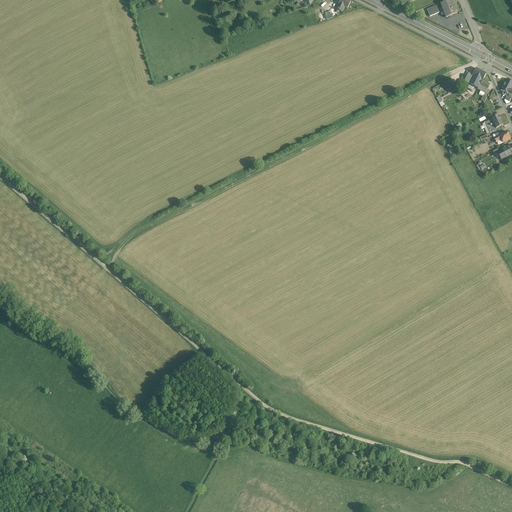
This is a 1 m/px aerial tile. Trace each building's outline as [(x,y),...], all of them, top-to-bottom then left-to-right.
[(351,2),(348,0),(340,0),(335,9),(337,10),(336,12),(339,13),(340,12),(341,12),(343,11),(345,8),(347,9),(351,2)] [(452,0),(450,0),(441,4),(447,17),(458,13),(452,0)] [(436,6),(427,10),(429,17),(439,13),(436,6)] [(331,11),(324,13),(327,20),(333,18),(331,11)] [(472,76),(469,83),(478,88),(482,81),(486,74),(476,69),(472,76)] [(511,87),(511,81),(506,79),(501,91),(509,95),(508,96),(511,98),(511,96),(511,89),(511,87)] [(489,85),(482,81),(478,88),(477,90),(481,91),(479,94),(483,96),(484,96),(487,89),(489,85)] [(451,82),(445,86),(449,93),(455,89),(451,82)] [(465,91),(461,95),(465,100),(470,95),(465,91)] [(440,96),(436,98),(441,107),(444,105),(440,96)] [(499,117),(492,120),(491,120),(484,123),(489,134),(496,130),(496,129),(503,126),(499,117)] [(507,132),(499,136),(494,138),(496,143),(501,140),(503,143),(510,140),(510,139),(511,138),(509,136),(507,132)] [(452,143),(446,145),(450,153),(455,151),(452,143)] [(501,151),(498,153),(501,160),(502,160),(511,154),(511,145),(501,151)]
